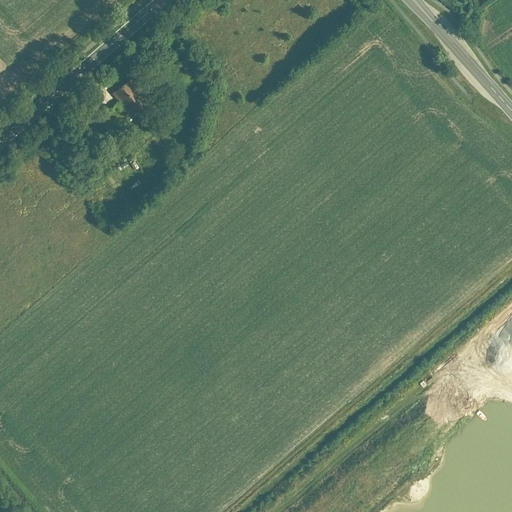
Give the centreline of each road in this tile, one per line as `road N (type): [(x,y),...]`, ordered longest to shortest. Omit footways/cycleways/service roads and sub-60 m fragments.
road 1 (tertiary): [(0,144),(165,0)]
road 2 (tertiary): [(415,0),(511,112)]
